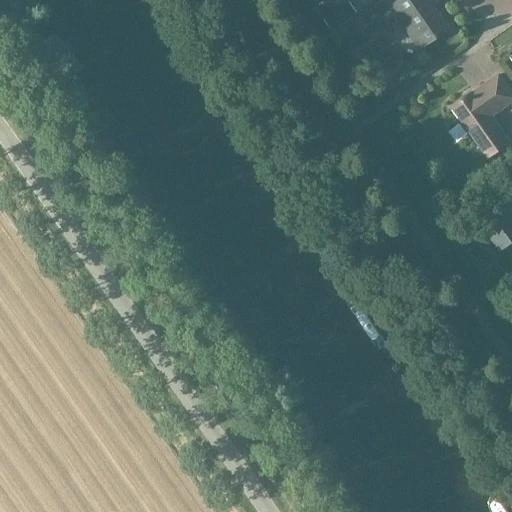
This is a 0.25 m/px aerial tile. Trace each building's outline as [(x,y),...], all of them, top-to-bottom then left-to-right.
[(322,19),(331,31),(356,12),(347,0),(322,19)] [(349,0),(365,23),(383,11),(375,0),(349,0)] [(408,34),(417,48),(445,28),(427,2),(429,0),(397,0),(389,6),(397,18),(400,16),(411,32),(408,34)] [(508,144),(490,117),(511,102),(511,94),(499,77),(475,94),(474,93),(453,107),(487,158),(508,144)] [(493,220),(480,230),(485,236),(497,227),(493,220)]
